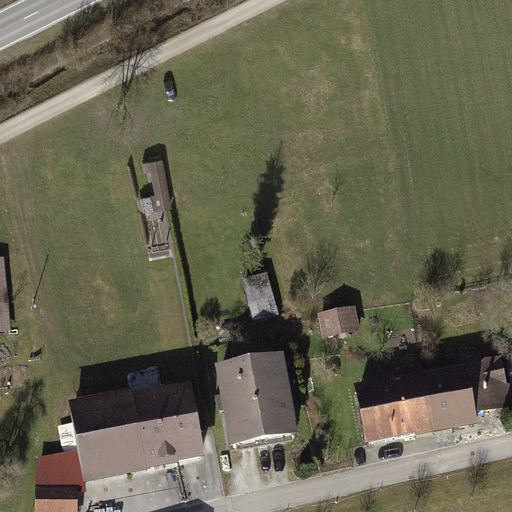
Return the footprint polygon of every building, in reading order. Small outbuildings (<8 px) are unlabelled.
[(162,160),(143,163),(144,172),(151,171),(156,194),(151,195),(154,211),(171,208),(162,160)] [(6,260),(0,261),(0,334),(13,333),(6,260)] [(267,276),(242,284),(254,325),(280,317),(267,276)] [(357,312),(320,319),(325,342),(361,334),(357,312)] [(511,396),(504,360),(423,377),(436,439),(479,430),(476,420),(511,412),(511,396)] [(284,363),(217,377),(233,457),(301,443),(284,363)] [(436,439),(423,377),(355,391),(368,453),(436,439)] [(196,391),(137,401),(152,478),(210,466),(196,391)] [(152,478),(137,401),(136,395),(72,408),(80,453),(88,490),(152,478)] [(80,453),(41,461),(38,482),(37,511),(80,511),(80,495),(88,497),(88,490),(80,453)]
